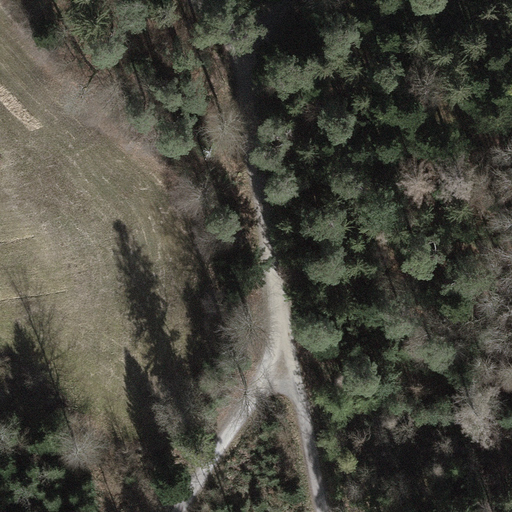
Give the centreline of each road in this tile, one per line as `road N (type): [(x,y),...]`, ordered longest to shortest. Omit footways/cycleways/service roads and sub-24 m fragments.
road 1 (track): [(280,317),(237,42)]
road 2 (track): [(173,511),(255,413),(270,381),(280,317)]
road 3 (track): [(330,511),(280,317)]
